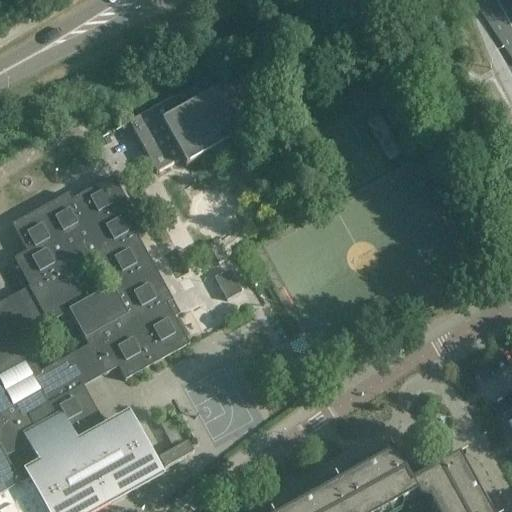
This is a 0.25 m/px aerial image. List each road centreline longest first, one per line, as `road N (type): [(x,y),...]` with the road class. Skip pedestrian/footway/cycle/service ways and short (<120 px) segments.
road 1 (residential): [(250,511),(400,427)]
road 2 (secondary): [(0,75),(136,0)]
road 3 (residential): [(480,449),(447,390),(433,382),(410,392),(400,427)]
